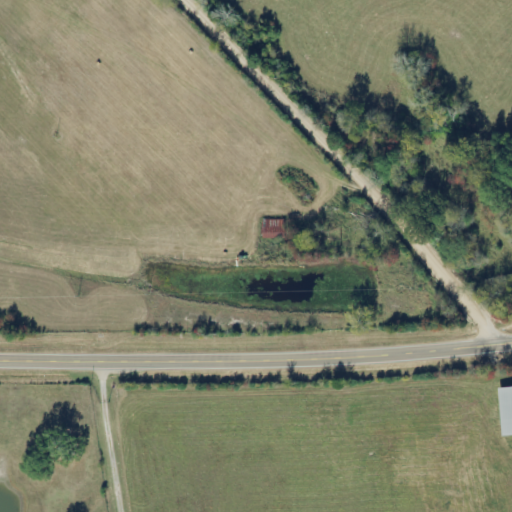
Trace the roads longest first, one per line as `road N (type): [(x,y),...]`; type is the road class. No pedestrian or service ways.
road 1 (secondary): [(511,342),(296,360),(0,361)]
road 2 (residential): [(491,346),(432,337),(407,257),(164,0)]
